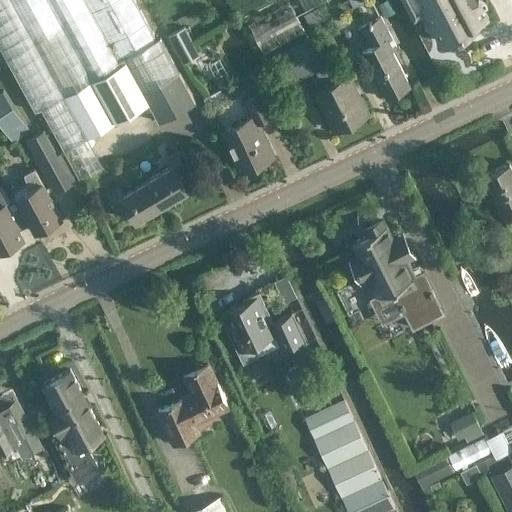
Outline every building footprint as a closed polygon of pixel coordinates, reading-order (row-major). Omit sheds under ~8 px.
[(79,177),(102,165),(63,94),(125,60),(142,92),(179,72),(160,37),(156,39),(134,0),(0,0),(0,45),(35,110),(41,107),(79,177)] [(298,0),(304,9),(320,0),(298,0)] [(406,0),(415,16),(427,9),(429,13),(430,14),(434,22),(435,24),(438,29),(438,30),(440,34),(441,35),(444,42),(449,39),(450,38),(458,34),(459,36),(460,35),(464,33),(463,32),(471,28),(472,27),(480,23),(482,22),(488,19),(487,17),(486,18),(483,13),(483,11),(481,8),(480,7),(476,0),(406,0)] [(264,53),(304,32),(287,2),(247,24),(264,53)] [(338,28),(348,23),(336,2),(327,7),(338,28)] [(369,46),(362,49),(387,98),(411,86),(392,50),(397,48),(380,16),(359,27),(369,46)] [(185,27),(168,35),(183,63),(200,54),(185,27)] [(289,82),(316,69),(323,65),(308,37),(275,54),(289,82)] [(125,60),(63,94),(87,137),(148,102),(125,60)] [(325,86),(314,91),(335,130),(368,113),(347,74),(341,77),(332,60),(323,65),(316,69),(325,86)] [(195,101),(179,72),(142,92),(148,102),(158,122),(195,101)] [(220,89),(203,98),(207,107),(225,98),(220,89)] [(249,114),(219,129),(240,171),(274,155),(257,121),(271,114),(259,89),(241,99),(249,114)] [(0,122),(13,141),(30,129),(3,90),(0,91),(0,122)] [(55,191),(76,179),(61,151),(57,153),(44,128),(25,139),(55,191)] [(146,178),(162,204),(164,207),(174,201),(172,198),(187,188),(177,170),(185,165),(175,148),(165,155),(171,163),(146,178)] [(511,168),(509,163),(484,175),(505,219),(511,215),(511,168)] [(62,217),(35,168),(24,173),(28,184),(14,192),(16,196),(31,223),(36,232),(62,217)] [(117,184),(106,190),(117,207),(125,202),(136,219),(151,210),(153,214),(164,207),(162,204),(146,178),(122,192),(117,184)] [(99,183),(88,189),(93,198),(104,191),(99,183)] [(0,251),(24,238),(20,229),(31,223),(16,196),(9,200),(6,193),(0,195),(0,251)] [(398,236),(392,239),(386,227),(386,226),(385,225),(382,220),(366,228),(369,234),(353,242),(353,243),(360,256),(351,260),(360,277),(341,287),(372,348),(413,327),(443,312),(434,295),(435,295),(432,289),(423,272),(415,276),(407,258),(408,257),(398,236)] [(304,339),(292,312),(271,322),(264,309),(267,307),(259,290),(243,298),(244,301),(223,311),(231,330),(228,332),(243,363),(259,355),(254,344),(258,343),(259,345),(278,337),(284,349),(304,339)] [(186,426),(196,421),(229,406),(217,381),(209,362),(191,370),(200,389),(158,408),(174,443),(190,435),(186,426)] [(43,385),(67,429),(54,436),(77,479),(98,467),(84,442),(103,432),(71,370),(43,385)] [(348,511),(385,511),(395,508),(344,398),(304,416),(348,511)] [(0,400),(0,433),(14,426),(23,443),(32,438),(19,411),(10,415),(2,399),(0,400)] [(459,417),(469,439),(482,432),(472,410),(459,417)] [(507,501),(511,498),(511,451),(511,452),(511,453),(511,465),(494,475),(507,501)] [(227,511),(220,498),(202,506),(189,511),(227,511)]
